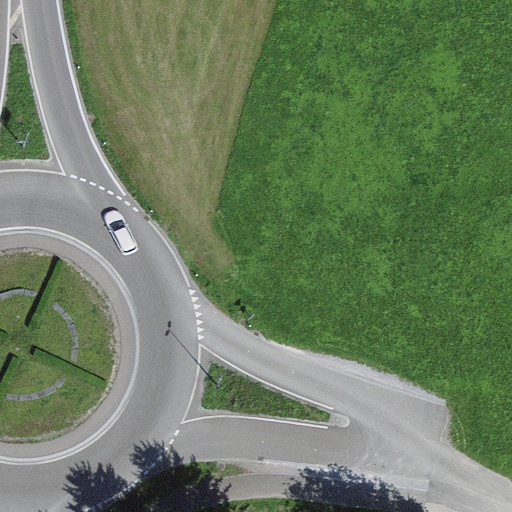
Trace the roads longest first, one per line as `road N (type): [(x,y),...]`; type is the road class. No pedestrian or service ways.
road 1 (secondary): [(82,486),(140,443),(163,405),(173,363),(170,319),(154,278),(126,243)]
road 2 (secondary): [(126,243),(69,137),(36,0)]
road 3 (secondary): [(126,243),(90,218),(49,206),(0,207)]
road 4 (track): [(511,507),(392,449)]
